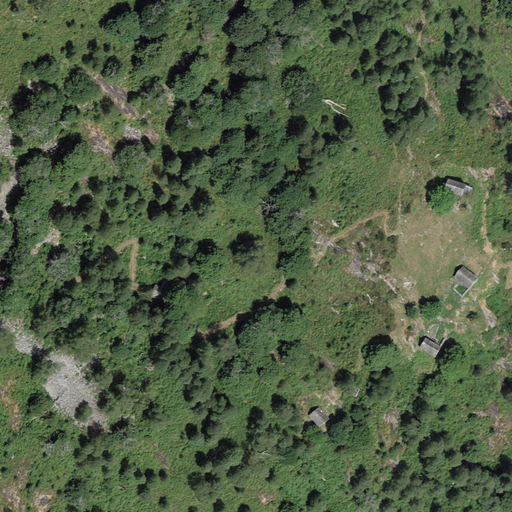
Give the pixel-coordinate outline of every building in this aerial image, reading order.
[(466,185),(448,178),(443,190),(461,197),(466,185)] [(462,266),(453,277),(469,289),(478,279),(462,266)] [(168,289),(155,284),(150,298),(164,302),(168,289)] [(419,348),(434,358),(440,347),(425,338),(419,348)] [(320,407),(308,417),(319,430),(330,420),(320,407)]
